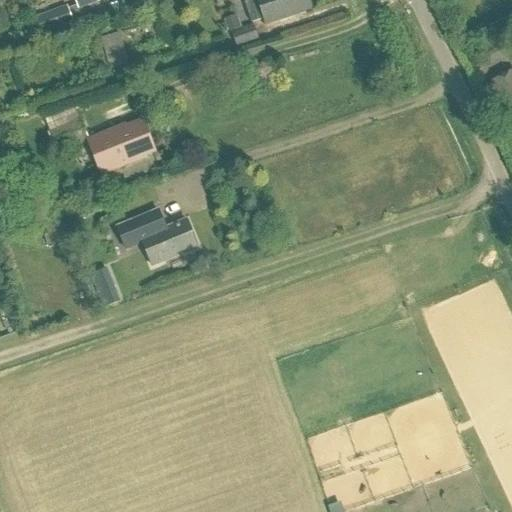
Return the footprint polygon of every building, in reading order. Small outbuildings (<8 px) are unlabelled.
[(74,0),(78,9),(103,0),(74,0)] [(262,20),(264,27),(310,12),(306,0),(251,0),(244,2),(251,24),(262,20)] [(67,8),(38,18),(43,35),(73,25),(67,8)] [(151,26),(158,45),(166,42),(159,23),(151,26)] [(232,34),(236,47),(257,41),(253,28),(232,34)] [(126,58),(119,34),(100,40),(110,71),(127,66),(125,59),(126,58)] [(511,123),(511,78),(490,90),(508,126),(511,123)] [(45,135),(52,152),(86,139),(79,119),(77,120),(72,108),(43,119),(48,134),(45,135)] [(126,131),(125,129),(88,143),(100,176),(141,162),(139,159),(152,154),(142,125),(126,131)] [(159,213),(158,212),(117,229),(124,247),(141,240),(152,268),(197,250),(186,223),(163,232),(156,214),(159,213)] [(41,229),(46,247),(80,237),(75,219),(41,229)]
